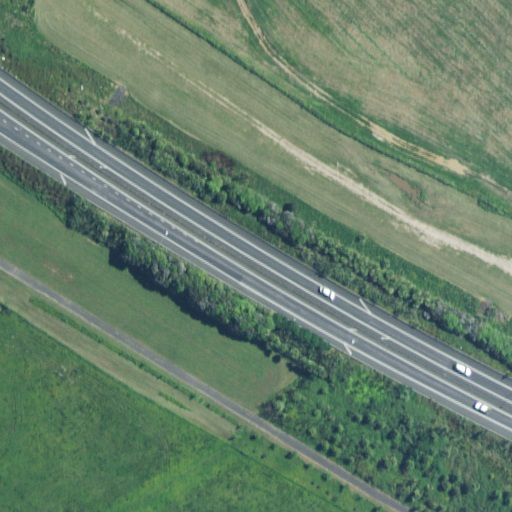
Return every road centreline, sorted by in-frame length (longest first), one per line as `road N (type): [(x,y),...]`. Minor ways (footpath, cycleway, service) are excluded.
road 1 (motorway): [(0,79),(161,194),(332,300),(511,395)]
road 2 (motorway): [(511,424),(314,317),(0,121)]
